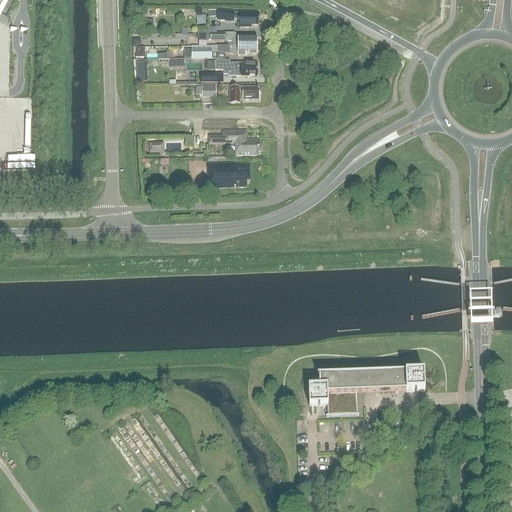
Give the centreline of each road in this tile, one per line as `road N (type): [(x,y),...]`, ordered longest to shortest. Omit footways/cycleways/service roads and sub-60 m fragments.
road 1 (secondary): [(112,233),(259,225),(308,201),(369,148)]
road 2 (secondary): [(481,339),(486,511)]
road 3 (residential): [(110,115),(278,113)]
road 4 (motorway): [(317,0),(439,68)]
